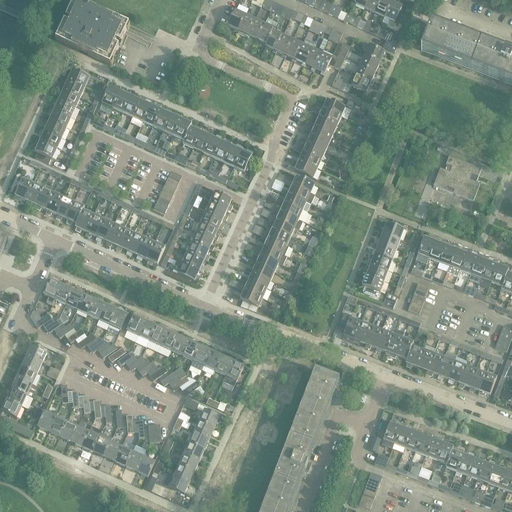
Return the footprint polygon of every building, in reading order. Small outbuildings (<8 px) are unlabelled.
[(74,0),(56,41),(78,51),(79,50),(88,55),(88,56),(110,66),(116,53),(119,48),(123,38),(125,33),(129,26),(129,25),(107,15),(106,16),(96,12),(97,11),(74,0)] [(261,9),(264,0),(252,0),(252,2),(251,4),(261,9)] [(272,11),(275,4),(266,0),(264,0),(261,9),(271,13),(272,11)] [(318,11),(321,4),(318,2),(318,1),(315,0),(311,0),(308,6),(318,11)] [(365,10),(369,0),(357,0),(355,6),(365,10)] [(375,14),(381,0),(369,0),(365,10),(375,14)] [(384,19),(391,4),(390,3),(384,0),(381,0),(375,14),(384,19)] [(394,23),(401,8),(394,5),(395,2),(391,0),(390,3),(391,4),(384,19),(394,23)] [(328,15),(332,5),(323,1),(321,4),(318,11),(328,15)] [(281,15),(284,8),(275,4),(272,11),(275,12),(274,15),(280,17),(281,15)] [(338,20),(341,12),(337,11),(338,8),(332,5),(328,15),(338,20)] [(290,20),(294,12),(284,8),(281,15),(285,16),(284,19),(290,22),(290,20)] [(238,32),(245,16),(235,12),(228,27),(236,31),(235,34),(238,35),(239,32),(238,32)] [(301,24),(304,17),(294,12),(290,20),(301,24)] [(347,24),(350,16),(341,12),(338,20),(347,24)] [(248,36),(255,21),(245,16),(238,32),(239,32),(238,35),(248,40),(249,37),(248,36)] [(357,28),(360,21),(350,16),(347,24),(357,28)] [(311,29),(314,22),(304,17),(301,24),(311,29)] [(257,41),(265,25),(255,21),(248,36),(249,37),(255,40),(254,42),(257,44),(258,41),(257,41)] [(366,33),(371,23),(367,21),(366,24),(360,21),(357,28),(366,33)] [(320,33),(323,26),(314,22),(311,29),(320,33)] [(375,37),(380,27),(371,23),(366,33),(375,37)] [(266,47),(274,29),(265,25),(257,41),(258,41),(264,44),(263,46),(266,47)] [(329,37),(332,30),(323,26),(320,33),(329,37)] [(511,57),(504,54),(430,26),(420,51),(511,86),(511,57)] [(275,52),(282,37),(273,33),(275,30),(274,29),(266,47),(273,51),(272,54),(275,55),(276,52),(275,52)] [(379,29),(376,37),(384,41),(387,34),(388,33),(379,29)] [(339,43),(343,35),(332,30),(329,37),(328,40),(338,45),(338,43),(339,43)] [(285,57),(292,41),(282,37),(275,52),(276,52),(283,55),(282,58),(285,60),(286,57),(285,57)] [(394,54),(399,43),(392,40),(390,45),(385,43),(383,49),(394,54)] [(295,61),(302,46),(292,41),(285,57),(286,57),(293,60),(292,63),(294,64),(296,61),(295,61)] [(340,69),(349,50),(349,48),(339,43),(338,43),(338,45),(331,59),(328,67),(339,72),(339,71),(347,75),(347,73),(340,69)] [(387,55),(383,53),(382,54),(364,45),(363,46),(368,48),(364,57),(379,64),(380,64),(383,57),(385,59),(387,55)] [(305,65),(312,50),(302,46),(295,61),(296,61),(302,65),(301,67),(304,68),(305,66),(305,65)] [(314,70),(321,54),(312,50),(305,65),(305,66),(312,69),(311,72),(314,73),(315,70),(314,70)] [(324,74),(328,67),(331,59),(321,54),(314,70),(315,70),(322,73),(321,76),(324,78),(325,74),(324,74)] [(381,68),(383,65),(380,64),(379,64),(364,57),(359,67),(375,74),(375,73),(378,67),(381,68)] [(376,78),(378,74),(375,73),(375,74),(359,67),(355,76),(370,83),(371,83),(374,77),(376,78)] [(85,89),(89,79),(73,71),(72,72),(69,71),(67,74),(71,75),(68,81),(85,89)] [(372,87),(373,84),(371,83),(370,83),(355,76),(350,86),(366,93),(369,86),(372,87)] [(80,100),(84,90),(85,89),(68,81),(67,83),(64,81),(63,84),(66,86),(63,92),(80,100)] [(101,97),(106,86),(102,84),(97,95),(101,97)] [(112,110),(120,93),(119,92),(120,89),(117,88),(115,91),(110,88),(102,105),(112,110)] [(75,110),(80,100),(63,92),(63,93),(59,91),(58,94),(61,96),(58,102),(75,110)] [(122,114),(130,97),(129,97),(130,94),(127,92),(125,95),(120,93),(112,110),(122,114)] [(96,107),(101,97),(97,95),(92,105),(96,107)] [(133,119),(140,102),(139,102),(141,99),(137,97),(136,100),(130,97),(122,114),(133,119)] [(75,110),(58,102),(55,100),(52,106),(56,108),(54,112),(70,120),(75,110)] [(341,119),(345,110),(327,101),(323,108),(322,111),(341,119)] [(143,124),(151,107),(149,106),(151,103),(147,102),(146,105),(140,102),(133,119),(143,124)] [(92,117),(96,107),(92,105),(88,115),(92,117)] [(153,128),(161,111),(159,111),(161,108),(158,106),(156,107),(155,109),(151,107),(143,124),(153,128)] [(70,120),(54,112),(50,110),(48,115),(49,117),(51,118),(49,122),(66,130),(70,120)] [(163,133),(171,116),(170,116),(171,112),(168,111),(166,114),(161,111),(153,128),(163,133)] [(337,128),(341,119),(322,111),(322,112),(319,117),(318,119),(337,128)] [(87,128),(92,117),(88,115),(83,126),(87,128)] [(173,138),(181,121),(180,120),(181,117),(178,116),(177,119),(171,116),(163,133),(173,138)] [(333,136),(337,128),(318,119),(318,121),(315,126),(314,128),(333,136)] [(184,142),(190,129),(192,126),(190,125),(192,122),(188,120),(187,123),(181,121),(173,138),(184,142)] [(105,126),(104,126),(94,121),(92,125),(103,130),(105,126)] [(66,130),(49,122),(48,123),(45,122),(44,125),(44,127),(46,128),(44,132),(61,140),(66,130)] [(82,138),(87,128),(83,126),(78,136),(82,138)] [(115,131),(114,130),(105,126),(103,130),(113,135),(115,131)] [(193,151),(201,134),(199,133),(201,130),(197,128),(195,129),(195,131),(190,129),(184,142),(182,146),(193,151)] [(329,145),(333,136),(314,128),(314,129),(311,135),(310,137),(329,145)] [(125,135),(126,132),(122,130),(121,133),(115,131),(113,135),(123,140),(126,135),(125,135)] [(61,140),(44,132),(41,131),(39,136),(40,138),(41,138),(40,143),(56,150),(61,140)] [(203,155),(211,139),(209,138),(211,135),(208,133),(206,136),(201,134),(193,151),(203,155)] [(136,140),(126,135),(123,140),(134,144),(136,140)] [(78,148),(82,138),(78,136),(74,146),(78,148)] [(325,154),(329,145),(310,137),(310,138),(307,143),(306,146),(325,154)] [(213,160),(221,143),(220,143),(221,139),(218,138),(216,141),(211,139),(203,155),(213,160)] [(146,145),(145,144),(136,140),(134,144),(144,149),(146,145)] [(51,161),(56,151),(56,150),(40,143),(36,141),(31,152),(37,154),(34,160),(48,166),(51,161)] [(223,165),(231,148),(230,147),(231,144),(228,142),(226,143),(225,145),(221,143),(213,160),(223,165)] [(73,158),(78,148),(74,146),(67,143),(66,147),(72,150),(69,156),(73,158)] [(156,149),(146,145),(144,149),(154,153),(156,149)] [(321,163),(325,154),(306,146),(306,147),(303,152),(302,154),(321,163)] [(234,169),(241,152),(242,149),(238,147),(236,148),(235,150),(231,148),(223,165),(234,169)] [(166,154),(165,153),(156,149),(154,153),(164,158),(166,154)] [(244,174),(253,154),(249,152),(246,152),(245,154),(241,152),(234,169),(244,174)] [(177,158),(166,154),(164,158),(175,163),(177,158)] [(317,171),(321,163),(302,154),(302,156),(299,161),(298,163),(317,171)] [(68,168),(73,158),(69,156),(64,166),(68,168)] [(187,163),(177,158),(175,163),(185,167),(187,163)] [(468,182),(471,176),(477,179),(480,171),(475,169),(457,163),(448,159),(447,162),(445,166),(451,168),(449,174),(439,171),(432,187),(446,193),(448,189),(453,191),(452,195),(466,200),(467,196),(473,199),(478,186),(468,182)] [(41,167),(31,162),(29,166),(39,171),(41,167)] [(197,168),(198,164),(195,163),(193,166),(187,163),(185,167),(195,172),(197,168)] [(313,180),(317,171),(298,163),(298,164),(295,169),(295,172),(313,180)] [(51,171),(41,167),(39,171),(49,175),(51,171)] [(208,172),(207,172),(197,168),(195,172),(206,177),(208,172)] [(61,176),(51,171),(49,175),(59,180),(61,176)] [(218,177),(216,176),(208,172),(206,177),(216,181),(218,177)] [(179,185),(182,179),(171,174),(168,179),(179,185)] [(72,181),(61,176),(59,180),(70,185),(72,181)] [(228,182),(218,177),(216,181),(226,186),(228,182)] [(310,195),(314,186),(296,178),(293,185),(291,187),(310,195)] [(177,190),(179,185),(168,179),(166,184),(177,190)] [(22,181),(13,201),(18,203),(20,202),(21,200),(25,202),(32,185),(22,181)] [(82,185),(72,181),(70,185),(80,189),(82,185)] [(238,186),(228,182),(226,186),(236,191),(238,186)] [(174,195),(177,190),(166,184),(163,190),(174,195)] [(35,207),(43,190),(32,185),(25,202),(26,203),(24,206),(28,208),(29,204),(35,207)] [(92,190),(82,185),(80,189),(90,194),(92,190)] [(199,194),(202,187),(198,185),(193,197),(197,198),(198,197),(201,199),(202,196),(199,194)] [(306,204),(310,195),(291,187),(291,188),(288,194),(287,196),(306,204)] [(45,212),(53,195),(43,190),(35,207),(36,207),(35,211),(38,212),(39,209),(45,212)] [(103,195),(92,190),(90,194),(101,199),(103,195)] [(172,200),(174,195),(163,190),(161,195),(172,200)] [(229,206),(231,201),(214,194),(213,196),(209,194),(206,201),(210,203),(210,204),(226,212),(227,210),(230,212),(233,207),(229,206)] [(55,216),(63,199),(53,195),(45,212),(46,212),(45,215),(48,217),(50,216),(51,214),(55,216)] [(113,199),(103,195),(101,199),(111,204),(113,199)] [(172,200),(161,195),(158,200),(169,205),(172,200)] [(302,213),(306,204),(287,196),(287,197),(284,202),(283,204),(302,213)] [(193,197),(188,207),(192,209),(197,198),(193,197)] [(66,221),(73,204),(63,199),(55,216),(56,217),(55,220),(58,222),(60,218),(66,221)] [(123,204),(113,199),(111,204),(121,208),(123,204)] [(167,210),(169,205),(158,200),(156,205),(167,210)] [(76,226),(82,212),(84,209),(73,204),(66,221),(67,221),(65,225),(68,226),(71,225),(71,223),(76,226)] [(134,209),(123,204),(121,208),(132,213),(134,209)] [(224,217),(226,212),(210,204),(205,214),(222,222),(222,221),(226,222),(227,219),(224,217)] [(298,221),(302,213),(283,204),(283,206),(280,211),(279,213),(298,221)] [(165,216),(167,210),(156,205),(156,206),(154,211),(165,216)] [(188,219),(192,209),(188,207),(184,217),(188,219)] [(144,213),(134,209),(132,213),(142,217),(144,213)] [(85,234),(93,217),(82,212),(76,226),(75,229),(76,230),(74,233),(78,234),(79,231),(85,234)] [(154,218),(144,213),(142,217),(152,222),(154,218)] [(294,230),(298,221),(279,213),(279,215),(276,220),(276,222),(294,230)] [(220,226),(222,222),(205,214),(200,224),(197,222),(197,223),(217,232),(218,231),(221,233),(223,229),(222,227),(220,226)] [(95,238),(103,222),(93,217),(85,234),(86,234),(85,238),(88,239),(90,238),(91,237),(95,238)] [(183,229),(188,219),(184,217),(179,227),(183,229)] [(164,222),(154,218),(152,222),(162,227),(164,222)] [(105,243),(113,226),(103,222),(95,238),(96,239),(95,242),(98,244),(100,240),(105,243)] [(175,227),(164,222),(162,227),(173,232),(175,227)] [(290,239),(294,230),(276,222),(275,223),(273,228),(272,231),(290,239)] [(215,238),(217,233),(217,232),(197,223),(195,226),(199,228),(196,235),(213,242),(213,241),(216,243),(218,239),(215,238)] [(399,242),(403,231),(386,224),(386,226),(382,225),(381,228),(384,229),(382,235),(399,242)] [(116,248),(123,231),(113,226),(105,243),(107,244),(105,247),(108,248),(110,245),(116,248)] [(178,239),(183,229),(179,227),(174,237),(178,239)] [(126,252),(133,236),(136,230),(132,228),(129,234),(123,231),(116,248),(117,248),(115,251),(118,253),(120,250),(126,252)] [(286,248),(290,239),(272,231),(271,232),(269,237),(267,239),(286,248)] [(210,248),(213,242),(196,235),(191,245),(208,253),(208,251),(212,253),(213,250),(210,248)] [(395,252),(399,242),(382,235),(382,236),(378,235),(377,238),(380,240),(378,246),(395,252)] [(136,257),(144,240),(133,236),(126,252),(127,253),(126,256),(129,258),(130,254),(136,257)] [(417,249),(421,238),(417,236),(412,247),(417,249)] [(174,249),(178,239),(174,237),(170,248),(174,249)] [(428,260),(434,243),(435,240),(431,238),(429,239),(428,241),(424,239),(417,256),(428,260)] [(282,257),(286,248),(267,239),(267,241),(264,246),(263,248),(282,257)] [(146,262),(154,245),(144,240),(136,257),(137,258),(136,261),(139,262),(141,262),(142,260),(146,262)] [(438,265),(445,247),(446,244),(441,242),(439,243),(438,245),(434,243),(428,260),(438,265)] [(157,267),(165,250),(154,245),(146,262),(147,262),(146,266),(149,267),(151,264),(157,267)] [(206,257),(208,253),(191,245),(186,255),(203,263),(204,262),(207,263),(208,260),(208,258),(206,257)] [(391,263),(395,252),(378,246),(378,247),(374,246),(373,249),(376,250),(374,256),(391,263)] [(448,268),(455,251),(456,248),(452,246),(450,247),(449,249),(445,247),(438,265),(448,268)] [(413,259),(417,249),(412,247),(408,258),(413,259)] [(169,260),(174,249),(170,248),(165,258),(169,260)] [(278,265),(282,257),(263,248),(263,249),(260,255),(259,257),(278,265)] [(459,272),(466,255),(467,252),(462,250),(460,251),(459,253),(455,251),(448,268),(446,274),(457,278),(459,272)] [(470,276),(476,259),(475,259),(476,255),(473,254),(472,257),(466,255),(459,272),(470,276)] [(202,266),(203,263),(186,255),(182,265),(177,263),(176,263),(198,273),(199,272),(202,273),(204,269),(203,267),(202,266)] [(391,263),(374,256),(374,257),(370,256),(369,259),(370,262),(372,262),(370,267),(387,273),(391,263)] [(278,265),(259,257),(259,258),(257,263),(256,265),(274,274),(278,265)] [(166,265),(169,260),(165,258),(161,267),(167,270),(169,266),(166,265)] [(409,270),(413,259),(408,258),(404,268),(409,270)] [(480,281),(487,263),(488,260),(484,258),(482,259),(481,261),(476,259),(470,276),(467,282),(478,286),(480,281)] [(491,285),(497,267),(496,267),(497,263),(494,262),(492,263),(491,265),(487,263),(480,281),(491,285)] [(196,279),(198,273),(176,263),(175,267),(180,269),(177,276),(194,283),(194,282),(198,284),(199,280),(196,279)] [(270,283),(274,274),(256,265),(255,266),(252,272),(251,274),(270,283)] [(501,289),(507,275),(508,271),(507,271),(508,267),(504,266),(503,269),(497,267),(491,285),(501,289)] [(387,273),(370,267),(370,268),(366,267),(365,270),(366,272),(368,273),(366,277),(383,284),(387,273)] [(407,274),(409,270),(404,268),(400,278),(405,280),(407,274)] [(421,279),(423,274),(412,270),(411,275),(421,279)] [(266,291),(270,283),(251,274),(251,276),(249,281),(247,283),(266,291)] [(431,282),(433,278),(423,274),(421,279),(431,282)] [(510,296),(511,291),(511,274),(511,276),(507,275),(501,289),(500,292),(510,296)] [(379,295),(383,284),(366,277),(363,276),(361,280),(362,283),(364,283),(362,288),(364,289),(363,293),(364,295),(375,299),(376,298),(378,294),(379,295)] [(400,291),(405,280),(400,278),(400,279),(396,289),(396,290),(400,291)] [(442,286),(443,282),(433,278),(431,282),(442,286)] [(52,306),(61,286),(50,281),(46,290),(44,289),(38,301),(41,302),(43,297),(49,299),(46,304),(52,306)] [(453,290),(454,286),(443,282),(442,286),(453,290)] [(262,300),(266,291),(247,283),(247,284),(244,290),(243,292),(262,300)] [(426,295),(428,289),(417,285),(415,291),(426,295)] [(65,307),(72,291),(61,286),(52,306),(52,307),(55,302),(65,307)] [(476,295),(477,290),(471,288),(469,292),(464,290),(462,294),(474,299),(476,295)] [(76,312),(83,296),(72,291),(65,307),(76,312)] [(424,300),(426,295),(415,291),(413,296),(424,300)] [(258,309),(262,300),(243,292),(243,293),(240,298),(240,301),(258,309)] [(87,317),(94,301),(83,296),(76,312),(87,317)] [(422,306),(424,300),(413,296),(411,302),(422,306)] [(394,308),(397,300),(393,299),(386,297),(383,307),(393,311),(394,308)] [(497,302),(485,298),(484,302),(495,306),(497,302)] [(98,321),(105,306),(94,301),(87,317),(98,321)] [(366,309),(368,305),(357,301),(356,305),(366,309)] [(422,306),(411,302),(409,307),(420,311),(422,306)] [(377,313),(378,309),(368,305),(366,309),(377,313)] [(109,326),(116,311),(105,306),(98,321),(109,326)] [(503,315),(505,310),(495,306),(493,311),(503,315)] [(418,317),(420,311),(409,307),(407,313),(418,317)] [(387,317),(388,313),(378,309),(377,313),(387,317)] [(120,331),(127,316),(116,311),(109,326),(120,331)] [(399,317),(388,313),(387,317),(398,321),(399,317)] [(352,345),(360,324),(350,320),(352,317),(345,315),(339,329),(346,331),(342,341),(352,345)] [(37,331),(43,327),(51,321),(48,316),(41,321),(38,316),(32,320),(35,325),(34,326),(37,331)] [(138,337),(145,322),(134,317),(126,332),(138,337)] [(408,325),(410,321),(399,317),(398,321),(408,325)] [(48,336),(62,326),(59,321),(54,324),(52,320),(51,321),(43,327),(46,330),(44,331),(48,336)] [(419,329),(421,325),(410,321),(408,325),(419,329)] [(149,343),(156,327),(145,322),(138,337),(149,343)] [(364,345),(371,328),(360,324),(352,345),(357,347),(358,343),(364,345)] [(59,341),(64,337),(73,331),(70,326),(55,336),(59,341)] [(159,347),(167,332),(156,327),(149,343),(159,347)] [(511,337),(511,336),(511,330),(503,327),(501,333),(511,337)] [(374,349),(381,332),(371,328),(364,345),(365,346),(364,349),(367,350),(369,349),(370,348),(374,349)] [(428,337),(429,333),(419,329),(419,330),(418,334),(428,337)] [(70,345),(84,336),(81,331),(76,334),(74,330),(73,331),(64,337),(70,345)] [(394,361),(402,340),(404,335),(393,331),(391,336),(385,353),(383,357),(394,361)] [(170,353),(178,337),(167,332),(159,347),(170,353)] [(385,353),(391,336),(381,332),(374,349),(375,350),(374,353),(378,354),(380,353),(380,352),(385,353)] [(439,342),(440,337),(429,333),(428,337),(439,342)] [(510,343),(511,337),(501,333),(499,339),(510,343)] [(81,350),(95,341),(91,336),(77,346),(81,350)] [(181,358),(189,342),(178,337),(170,353),(181,358)] [(449,345),(450,341),(440,337),(439,342),(449,345)] [(508,348),(510,343),(499,339),(496,344),(508,348)] [(91,355),(106,345),(102,340),(88,351),(91,355)] [(406,362),(412,348),(413,344),(402,340),(394,361),(399,362),(400,359),(406,362)] [(459,350),(461,345),(450,341),(449,345),(459,350)] [(192,363),(200,347),(189,342),(181,358),(192,363)] [(505,354),(508,348),(496,344),(494,350),(505,354)] [(102,360),(116,350),(113,345),(99,356),(102,360)] [(470,353),(471,349),(461,345),(459,350),(470,353)] [(41,365),(47,353),(31,346),(26,358),(41,365)] [(203,368),(210,352),(200,347),(192,363),(203,368)] [(415,369),(422,352),(412,348),(406,362),(405,365),(406,366),(405,369),(409,370),(410,367),(415,369)] [(480,357),(482,353),(471,349),(470,353),(480,357)] [(111,364),(125,354),(122,350),(108,360),(111,364)] [(214,373),(221,357),(210,352),(203,368),(202,371),(203,372),(203,373),(212,377),(214,373)] [(427,373),(433,356),(422,352),(415,369),(417,369),(416,373),(419,374),(421,373),(422,371),(427,373)] [(136,362),(132,355),(130,353),(116,363),(119,368),(124,364),(127,368),(136,362)] [(491,362),(493,357),(482,353),(480,357),(491,362)] [(436,377),(443,360),(433,356),(427,373),(425,377),(430,378),(432,378),(433,376),(436,377)] [(225,378),(232,362),(221,357),(214,373),(225,378)] [(502,366),(503,361),(493,357),(491,362),(502,366)] [(36,376),(41,366),(41,365),(26,358),(21,369),(36,376)] [(138,373),(150,364),(148,361),(145,363),(141,358),(136,362),(127,368),(131,373),(136,370),(138,373)] [(447,381),(454,364),(443,360),(436,377),(438,378),(437,381),(440,382),(442,381),(443,379),(447,381)] [(234,388),(243,367),(232,362),(225,378),(226,378),(224,384),(234,388)] [(158,372),(152,363),(150,364),(138,373),(142,378),(147,375),(149,378),(158,372)] [(458,385),(464,368),(454,364),(447,381),(448,382),(447,385),(452,387),(453,384),(458,385)] [(60,373),(62,369),(63,367),(57,365),(55,370),(50,368),(50,369),(60,373)] [(505,379),(509,369),(505,367),(501,377),(505,379)] [(153,383),(167,373),(163,368),(158,372),(149,378),(153,383)] [(468,389),(475,372),(464,368),(458,385),(459,386),(458,389),(461,390),(463,389),(464,388),(468,389)] [(31,387),(36,376),(21,369),(16,379),(31,387)] [(56,381),(60,373),(50,369),(46,376),(56,381)] [(478,393),(485,376),(475,372),(468,389),(469,390),(468,393),(471,394),(473,393),(474,391),(478,393)] [(180,382),(178,378),(174,373),(160,383),(164,388),(168,385),(171,388),(180,382)] [(311,464),(308,463),(339,382),(336,381),(315,373),(261,511),(289,511),(304,474),(307,475),(311,464)] [(489,397),(496,380),(485,376),(478,393),(477,396),(481,398),(483,398),(484,395),(489,397)] [(501,389),(505,379),(501,377),(497,388),(501,389)] [(174,393),(188,383),(185,378),(180,382),(171,388),(174,393)] [(26,398),(31,388),(31,387),(16,379),(11,391),(26,398)] [(203,393),(196,383),(182,393),(185,398),(187,396),(199,402),(203,393)] [(50,395),(53,389),(47,387),(44,393),(50,395)] [(21,408),(26,398),(11,391),(6,402),(21,408)] [(78,408),(78,398),(77,392),(66,393),(68,405),(72,404),(73,410),(79,410),(78,408)] [(89,411),(88,403),(88,397),(78,398),(78,408),(83,408),(84,415),(89,415),(89,411)] [(196,412),(199,405),(187,400),(184,406),(196,412)] [(213,408),(215,403),(209,400),(206,405),(213,408)] [(16,419),(21,408),(6,402),(1,412),(16,419)] [(100,420),(99,408),(98,402),(88,403),(89,411),(94,411),(94,420),(100,420)] [(223,413),(226,405),(221,403),(219,405),(215,403),(213,408),(223,413)] [(111,425),(110,413),(109,407),(99,408),(100,420),(104,419),(105,425),(111,425)] [(40,417),(43,411),(37,408),(34,414),(40,417)] [(214,430),(219,419),(203,412),(198,423),(214,430)] [(35,428),(40,417),(34,414),(32,419),(29,418),(26,423),(35,428)] [(48,434),(55,419),(44,414),(37,429),(48,434)] [(195,420),(180,414),(178,419),(175,424),(181,427),(184,422),(188,420),(194,423),(194,421),(195,420)] [(59,439),(66,424),(55,419),(48,434),(59,439)] [(9,428),(30,439),(33,431),(12,421),(9,428)] [(145,439),(143,428),(142,422),(136,423),(139,440),(145,439)] [(209,441),(213,431),(214,430),(198,423),(193,434),(209,441)] [(70,444),(77,429),(66,424),(59,439),(70,444)] [(176,438),(181,427),(175,424),(171,435),(176,438)] [(394,446),(400,429),(399,428),(401,425),(397,424),(395,424),(394,426),(390,424),(382,445),(383,447),(392,450),(394,446)] [(404,450),(411,432),(410,432),(411,429),(408,427),(406,431),(400,429),(394,446),(404,450)] [(88,434),(77,429),(70,444),(81,449),(88,434)] [(415,454),(421,437),(420,436),(422,433),(418,431),(417,435),(411,432),(404,450),(415,454)] [(92,454),(99,439),(88,434),(81,449),(92,454)] [(204,452),(209,441),(193,434),(188,445),(204,452)] [(171,449),(176,438),(171,435),(166,446),(171,449)] [(425,458),(432,441),(431,440),(432,437),(429,435),(427,439),(421,437),(415,454),(425,458)] [(103,459),(110,444),(99,439),(92,454),(103,459)] [(436,462),(442,445),(441,444),(442,441),(439,440),(437,440),(436,442),(432,441),(425,458),(436,462)] [(447,466),(452,452),(453,449),(452,448),(453,445),(449,443),(448,447),(442,445),(436,462),(447,466)] [(113,464),(120,449),(110,444),(103,459),(113,464)] [(199,463),(204,452),(188,445),(183,456),(199,463)] [(168,455),(171,449),(166,446),(163,452),(168,455)] [(124,469),(132,454),(120,449),(113,464),(124,469)] [(456,473),(463,456),(462,456),(463,452),(460,451),(458,455),(452,452),(447,466),(445,469),(456,473)] [(143,459),(132,454),(124,469),(136,474),(143,459)] [(387,465),(389,459),(378,455),(374,465),(385,469),(387,465)] [(466,477),(473,460),(472,460),(473,457),(470,455),(468,456),(467,458),(463,456),(456,473),(466,477)] [(194,474),(199,463),(183,456),(178,467),(194,474)] [(147,479),(154,464),(143,459),(136,474),(147,479)] [(477,481),(485,461),(481,459),(479,460),(478,462),(473,460),(466,477),(477,481)] [(487,485),(494,468),(493,468),(494,465),(491,463),(489,467),(484,465),(486,461),(485,461),(477,481),(487,485)] [(161,471),(163,466),(158,463),(155,469),(161,471)] [(395,473),(397,469),(387,465),(385,469),(395,473)] [(189,484),(194,474),(178,467),(173,477),(189,484)] [(498,489),(504,472),(503,472),(505,468),(501,467),(500,471),(494,468),(487,485),(498,489)] [(418,477),(420,471),(412,468),(410,474),(407,473),(406,478),(417,482),(418,477)] [(406,478),(407,473),(397,469),(395,473),(406,478)] [(508,493),(511,484),(511,471),(510,475),(504,472),(498,489),(508,493)] [(380,484),(382,479),(371,474),(369,480),(380,484)] [(439,485),(442,479),(433,476),(431,482),(428,481),(426,485),(438,490),(439,485)] [(152,477),(147,490),(153,492),(158,479),(152,477)] [(184,496),(189,484),(173,477),(168,489),(184,496)] [(426,485),(428,481),(418,477),(417,482),(426,485)] [(378,490),(380,484),(369,480),(367,485),(378,490)] [(459,498),(463,488),(454,484),(452,490),(450,489),(448,494),(459,498)] [(376,495),(378,490),(367,485),(365,491),(376,495)] [(448,494),(450,489),(439,485),(438,490),(448,494)] [(471,497),(473,492),(463,488),(459,498),(469,502),(471,497)] [(374,500),(376,495),(365,491),(363,496),(374,500)] [(480,501),(483,495),(475,492),(473,498),(471,497),(469,502),(479,505),(480,501)] [(372,506),(374,500),(363,496),(361,501),(372,506)] [(489,510),(491,505),(494,499),(486,496),(483,502),(480,501),(479,505),(489,510)] [(501,511),(503,509),(505,503),(496,500),(494,506),(491,505),(489,510),(496,511),(501,511)] [(370,511),(372,506),(361,501),(358,507),(370,511)]
